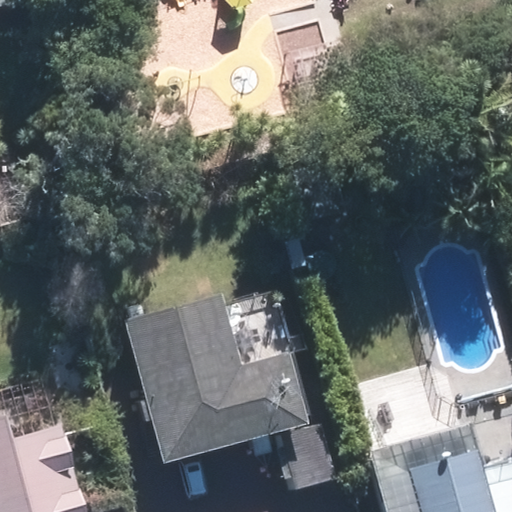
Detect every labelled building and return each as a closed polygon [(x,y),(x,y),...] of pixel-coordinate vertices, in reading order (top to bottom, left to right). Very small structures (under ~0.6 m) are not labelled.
[(276,57),(294,123),(350,107),(332,42),(276,57)] [(467,106),(476,143),(509,135),(500,99),(467,106)] [(398,127),(413,170),(444,161),(431,116),(398,127)] [(324,175),(296,183),(305,217),(334,209),(324,175)] [(321,255),(329,281),(349,276),(342,249),(321,255)] [(120,417),(133,467),(279,429),(259,357),(211,371),(192,298),(96,325),(108,365),(87,370),(101,421),(120,417)] [(52,399),(61,434),(95,425),(86,391),(52,399)] [(261,439),(278,494),(316,482),(300,427),(261,439)] [(0,511),(59,511),(34,429),(0,438),(0,511)] [(338,458),(352,511),(458,511),(436,431),(338,458)] [(511,511),(511,450),(501,453),(511,490),(511,511)]
